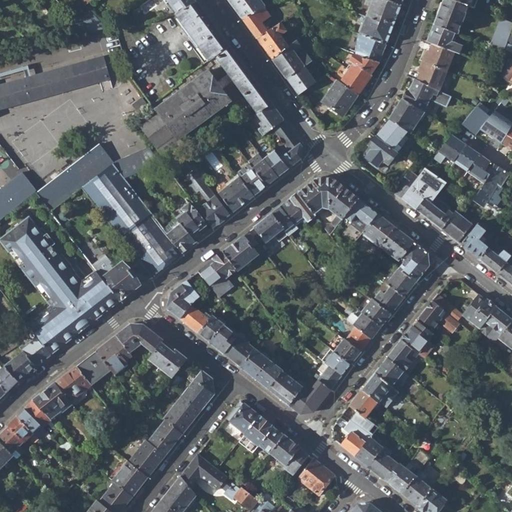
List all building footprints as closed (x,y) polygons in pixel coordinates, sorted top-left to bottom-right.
[(228,0),(241,17),(263,7),(262,4),(259,0),(228,0)] [(372,0),(365,16),(391,27),(400,6),(385,0),(372,0)] [(454,32),(456,33),(466,5),(454,0),(442,0),(433,24),(454,32)] [(142,127),(164,158),(200,131),(196,126),(230,100),(222,89),(234,80),(257,112),(272,105),(260,90),(248,73),(221,36),(207,17),(195,1),(183,8),(174,12),(210,60),(216,56),(228,73),(216,81),(208,69),(155,108),(160,114),(142,127)] [(241,17),(256,38),(265,31),(260,22),(269,15),(263,7),(241,17)] [(78,23),(88,33),(102,28),(106,27),(91,11),(78,23)] [(365,36),(384,44),(391,27),(365,16),(358,34),(365,36)] [(488,45),(503,51),(507,40),(510,32),(511,25),(511,22),(498,17),(488,45)] [(256,38),(271,58),(288,45),(279,34),(285,30),(279,21),(265,31),(256,38)] [(453,52),(458,54),(462,45),(450,41),(454,32),(433,24),(426,41),(432,44),(453,52)] [(384,44),(365,36),(358,34),(358,37),(358,45),(361,47),(357,54),(377,62),(384,44)] [(271,58),(286,78),(300,67),(303,65),(310,60),(305,53),(298,58),(298,57),(299,56),(297,52),(295,53),(294,51),(300,46),(295,40),(288,45),(271,58)] [(453,52),(432,44),(429,51),(427,51),(423,61),(445,70),(450,59),(453,52)] [(339,82),(356,95),(370,75),(369,73),(377,62),(357,54),(353,52),(349,60),(353,63),(339,82)] [(458,54),(453,52),(450,59),(457,61),(460,55),(458,54)] [(0,83),(0,108),(109,77),(103,55),(0,83)] [(511,57),(502,73),(511,79),(511,57)] [(417,81),(437,90),(445,70),(423,61),(418,73),(420,73),(417,81)] [(303,65),(300,67),(311,82),(315,80),(303,65)] [(297,93),(311,82),(300,67),(286,78),(297,93)] [(321,101),(342,115),(356,95),(339,82),(336,80),(321,101)] [(401,99),(423,112),(431,96),(428,95),(430,92),(436,94),(437,90),(417,81),(415,80),(409,93),(406,91),(401,99)] [(410,133),(420,117),(423,112),(401,99),(388,119),(406,131),(410,133)] [(258,130),(263,136),(270,130),(272,128),(283,121),(272,105),(257,112),(256,113),(262,121),(260,123),(263,127),(258,130)] [(479,128),(487,117),(484,115),(480,111),(475,107),(461,125),(474,134),(479,128)] [(489,108),(484,115),(487,117),(492,111),(489,108)] [(479,128),(501,141),(511,125),(511,121),(494,109),(492,111),(487,117),(479,128)] [(375,137),(392,150),(406,131),(388,119),(375,137)] [(283,121),(272,128),(276,134),(287,127),(283,121)] [(511,125),(501,141),(511,149),(511,125)] [(287,127),(276,134),(287,149),(278,156),(288,168),(301,159),(302,146),(287,127)] [(451,135),(438,151),(445,156),(453,162),(465,144),(451,135)] [(370,147),(362,157),(377,168),(387,175),(401,157),(392,150),(375,137),(374,136),(368,145),(370,147)] [(453,162),(467,172),(479,154),(465,144),(453,162)] [(81,188),(112,164),(98,146),(36,194),(50,212),(81,188)] [(149,147),(112,164),(124,179),(140,171),(160,162),(149,147)] [(263,159),(277,177),(288,168),(278,156),(275,151),(263,159)] [(253,168),(266,185),(277,177),(263,159),(259,154),(248,162),(249,164),(253,168)] [(467,172),(483,183),(488,175),(483,170),(489,161),(479,154),(467,172)] [(492,208),(491,207),(486,204),(497,186),(499,188),(508,173),(489,161),(483,170),(488,175),(483,183),(472,201),(498,219),(503,212),(494,206),(492,208)] [(132,254),(150,276),(181,252),(167,234),(164,230),(124,179),(112,164),(81,188),(132,254)] [(249,164),(242,169),(246,173),(240,178),(254,195),(266,185),(253,168),(249,164)] [(231,214),(196,168),(185,176),(197,192),(200,190),(208,201),(198,209),(213,228),(231,214)] [(401,197),(415,209),(423,199),(429,203),(434,196),(444,183),(424,168),(417,177),(401,197)] [(239,177),(240,178),(246,173),(242,169),(236,174),(237,175),(239,177)] [(391,189),(401,197),(417,177),(406,169),(391,189)] [(21,174),(0,190),(0,219),(35,193),(21,174)] [(240,178),(239,177),(236,179),(218,194),(233,212),(254,195),(240,178)] [(328,210),(336,216),(341,220),(343,216),(357,198),(331,178),(315,178),(296,194),(313,214),(322,208),(328,210)] [(502,189),(499,188),(497,186),(486,204),(491,207),(502,189)] [(301,217),(305,222),(313,216),(313,214),(296,194),(288,200),(301,217)] [(415,209),(440,228),(452,213),(449,210),(451,209),(434,196),(429,203),(423,199),(415,209)] [(357,198),(343,216),(351,222),(356,217),(368,226),(377,214),(357,198)] [(287,235),(288,236),(296,229),(294,227),(299,223),(303,224),(305,222),(301,217),(288,200),(271,213),(287,235)] [(180,223),(189,235),(205,223),(190,205),(187,204),(183,208),(183,210),(184,212),(176,218),(177,220),(180,223)] [(440,228),(457,241),(471,223),(454,211),(452,213),(440,228)] [(273,234),(278,241),(287,235),(271,213),(254,227),(265,241),(273,234)] [(371,242),(379,247),(380,246),(395,228),(377,214),(368,226),(363,233),(372,240),(371,242)] [(58,306),(30,328),(36,336),(50,354),(55,350),(54,349),(60,345),(61,346),(79,332),(77,330),(89,320),(91,322),(104,312),(81,281),(52,246),(44,235),(29,216),(4,236),(55,302),(58,306)] [(329,236),(341,220),(336,216),(330,224),(319,224),(329,236)] [(164,230),(167,234),(180,223),(177,220),(164,230)] [(460,243),(478,258),(487,248),(477,239),(485,228),(477,222),(460,243)] [(189,235),(180,223),(167,234),(181,252),(194,242),(189,235)] [(398,269),(414,282),(429,265),(427,253),(395,228),(380,246),(388,253),(386,255),(392,260),(394,257),(399,261),(401,259),(404,262),(398,269)] [(48,232),(44,235),(52,246),(56,242),(48,232)] [(235,268),(236,270),(257,254),(252,247),(256,243),(247,232),(222,252),(235,268)] [(55,302),(4,236),(0,238),(0,239),(51,305),(26,324),(30,328),(58,306),(55,302)] [(478,258),(497,272),(510,256),(504,251),(497,255),(487,248),(478,258)] [(294,254),(301,263),(306,259),(300,250),(294,254)] [(198,270),(217,296),(231,284),(225,276),(235,268),(222,252),(198,270)] [(150,276),(132,254),(101,277),(119,300),(150,276)] [(511,257),(510,256),(497,272),(511,284),(511,257)] [(391,288),(403,297),(414,282),(398,269),(386,284),(391,288)] [(101,277),(95,270),(81,281),(104,312),(119,300),(101,277)] [(190,304),(195,300),(199,297),(186,280),(171,292),(166,307),(179,317),(190,304)] [(377,292),(379,294),(383,297),(391,288),(386,284),(384,283),(377,292)] [(403,297),(391,288),(383,297),(379,294),(373,301),(390,314),(403,297)] [(461,315),(476,326),(478,328),(495,307),(481,295),(478,293),(461,315)] [(457,311),(447,303),(437,294),(431,301),(442,309),(452,318),(457,311)] [(373,301),(369,306),(362,313),(380,327),(390,314),(373,301)] [(419,317),(432,328),(436,324),(439,319),(443,322),(442,324),(452,331),(453,330),(454,331),(458,326),(457,325),(458,323),(452,318),(442,309),(431,301),(419,317)] [(179,317),(199,332),(209,319),(194,308),(190,304),(179,317)] [(358,310),(362,313),(369,306),(367,304),(363,305),(358,310)] [(495,307),(478,328),(485,334),(495,342),(498,337),(501,334),(511,320),(495,307)] [(356,328),(370,338),(380,327),(362,313),(359,318),(352,314),(347,320),(356,328)] [(199,332),(209,341),(223,323),(212,315),(209,319),(199,332)] [(77,330),(79,332),(91,322),(89,320),(77,330)] [(498,337),(511,348),(511,320),(501,334),(498,337)] [(401,340),(418,354),(433,334),(416,321),(401,340)] [(141,344),(153,353),(163,340),(143,324),(130,323),(115,335),(129,353),(141,344)] [(209,341),(224,352),(237,335),(223,323),(209,341)] [(345,341),(360,352),(370,338),(356,328),(345,341)] [(108,367),(112,371),(131,356),(129,353),(115,335),(95,350),(108,367)] [(224,352),(241,366),(254,348),(248,343),(248,342),(244,338),(242,339),(237,335),(224,352)] [(23,352),(35,366),(50,354),(36,336),(21,349),(23,352)] [(0,349),(0,353),(2,355),(18,345),(14,340),(0,349)] [(149,359),(172,377),(187,358),(163,340),(153,353),(149,359)] [(344,340),(334,352),(350,364),(360,352),(345,341),(344,340)] [(403,370),(404,372),(418,354),(401,340),(387,357),(403,370)] [(241,366),(254,376),(268,359),(254,348),(241,366)] [(75,366),(88,382),(108,367),(95,350),(75,366)] [(4,367),(17,381),(35,366),(23,352),(4,367)] [(325,363),(341,376),(350,364),(334,352),(325,363)] [(271,355),(268,359),(282,371),(289,363),(286,361),(282,367),(275,361),(276,358),(271,355)] [(387,357),(375,372),(391,386),(398,377),(403,382),(409,375),(404,372),(403,370),(387,357)] [(254,376),(269,388),(282,371),(268,359),(254,376)] [(319,380),(330,389),(341,376),(325,363),(323,362),(318,368),(324,373),(321,375),(317,372),(313,376),(319,380)] [(54,383),(69,401),(78,394),(90,384),(88,382),(75,366),(54,383)] [(17,381),(4,367),(2,370),(0,371),(0,385),(5,393),(17,381)] [(182,395),(201,410),(214,393),(213,379),(202,371),(182,395)] [(269,388),(289,404),(304,385),(301,382),(299,384),(282,371),(269,388)] [(387,408),(398,395),(399,393),(396,391),(391,386),(375,372),(362,388),(377,401),(387,408)] [(398,377),(391,386),(396,391),(403,382),(398,377)] [(304,385),(289,404),(300,413),(312,412),(330,389),(319,380),(309,392),(304,388),(305,385),(304,385)] [(33,399),(49,418),(62,408),(63,410),(71,403),(69,401),(54,383),(33,399)] [(349,404),(365,417),(377,401),(362,388),(349,404)] [(81,399),(78,394),(69,401),(71,403),(72,406),(81,399)] [(166,420),(182,434),(201,410),(182,395),(164,418),(166,420)] [(41,423),(44,426),(50,419),(49,418),(33,399),(25,408),(40,424),(41,423)] [(230,422),(245,434),(258,416),(244,404),(230,422)] [(340,444),(355,456),(370,436),(378,427),(365,417),(349,404),(336,422),(349,433),(340,444)] [(33,432),(38,437),(46,429),(44,426),(41,423),(40,424),(25,408),(17,416),(33,432)] [(8,425),(23,441),(33,432),(17,416),(8,425)] [(244,435),(258,446),(259,444),(273,427),(258,416),(245,434),(244,435)] [(482,426),(473,419),(469,424),(478,431),(482,426)] [(149,441),(165,455),(182,434),(166,420),(149,441)] [(0,433),(0,441),(12,453),(16,449),(23,441),(8,425),(0,433)] [(259,444),(270,453),(283,435),(273,427),(259,444)] [(270,453),(286,465),(299,447),(283,435),(270,453)] [(355,456),(368,467),(383,446),(370,436),(355,456)] [(129,461),(149,476),(165,455),(149,441),(147,440),(129,461)] [(0,466),(3,464),(12,454),(12,453),(0,441),(0,466)] [(398,464),(389,457),(383,453),(384,451),(387,448),(384,446),(383,446),(368,467),(385,480),(393,470),(398,464)] [(289,477),(295,471),(298,466),(302,468),(310,456),(299,447),(286,465),(281,471),(289,477)] [(393,470),(385,480),(401,493),(415,475),(411,472),(416,467),(419,469),(429,457),(418,449),(404,467),(399,463),(398,464),(393,470)] [(257,500),(199,454),(181,477),(191,489),(201,478),(217,491),(220,487),(231,498),(233,495),(248,507),(250,509),(257,500)] [(302,468),(304,471),(314,459),(310,456),(302,468)] [(298,478),(319,494),(334,475),(314,459),(304,471),(298,478)] [(74,473),(78,479),(90,465),(86,460),(74,473)] [(115,482),(133,496),(149,476),(129,461),(128,460),(112,480),(115,482)] [(433,480),(419,469),(415,475),(429,486),(433,480)] [(401,493),(417,505),(431,488),(429,486),(415,475),(401,493)] [(177,511),(182,511),(196,495),(191,489),(181,477),(162,500),(177,511)] [(99,501),(112,511),(120,511),(133,496),(115,482),(99,501)] [(55,497),(59,501),(70,488),(67,484),(55,497)] [(417,505),(425,511),(440,511),(444,506),(441,504),(444,498),(431,488),(417,505)] [(260,497),(257,500),(265,505),(267,502),(260,497)] [(112,511),(99,501),(97,499),(86,511),(112,511)] [(152,511),(177,511),(162,500),(152,511)] [(16,511),(21,511),(27,505),(24,502),(16,511)] [(381,511),(370,503),(357,504),(349,511),(381,511)]
